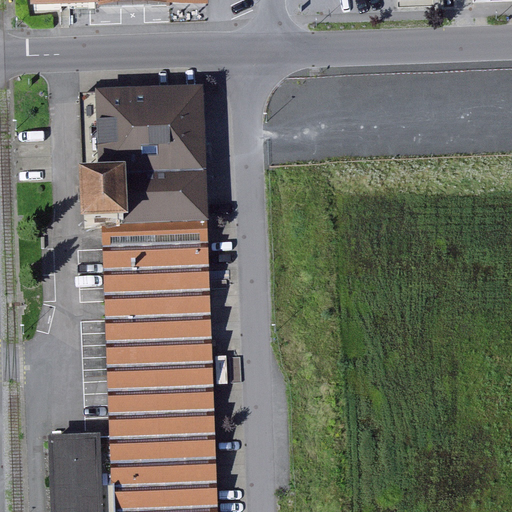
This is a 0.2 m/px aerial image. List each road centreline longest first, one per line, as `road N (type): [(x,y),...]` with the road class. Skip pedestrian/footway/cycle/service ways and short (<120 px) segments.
road 1 (residential): [(252,48),(269,511)]
road 2 (residential): [(511,41),(252,48)]
road 3 (residential): [(252,48),(0,55)]
